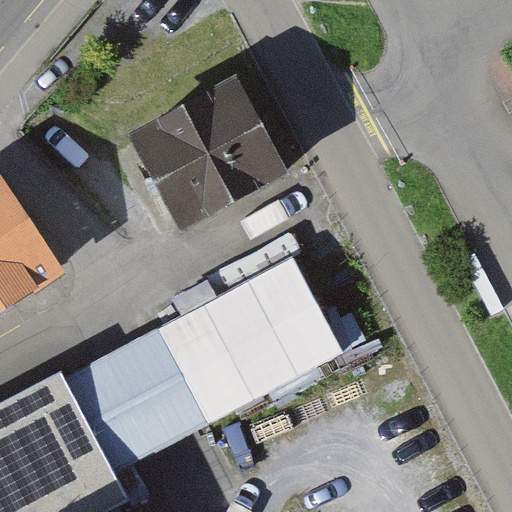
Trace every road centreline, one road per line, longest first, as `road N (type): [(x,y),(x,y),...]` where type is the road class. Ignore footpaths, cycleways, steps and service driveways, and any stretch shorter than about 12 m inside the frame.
road 1 (residential): [(259,0),(511,481)]
road 2 (unknown): [(124,302),(223,494)]
road 3 (unknown): [(420,511),(399,480),(368,463),(273,473)]
